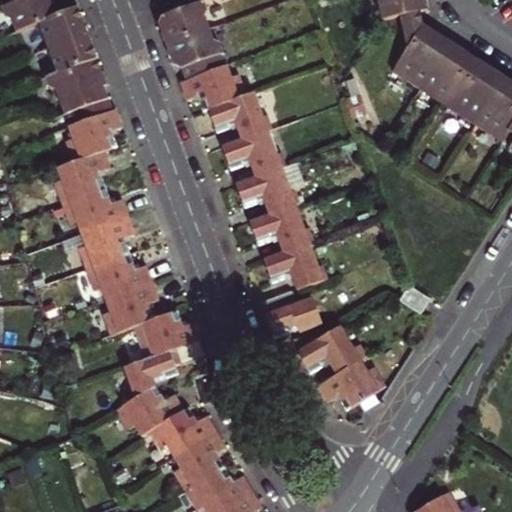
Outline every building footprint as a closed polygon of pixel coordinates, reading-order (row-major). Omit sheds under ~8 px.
[(46,37),(50,49),(55,62),(59,74),(52,77),(48,79),(52,89),(60,91),(68,115),(79,111),(81,118),(83,125),(117,113),(110,95),(107,86),(104,88),(94,62),(98,61),(93,48),(84,22),(79,10),(61,16),(56,5),(54,0),(0,0),(6,16),(13,20),(19,33),(33,27),(41,24),(46,37)] [(182,0),(170,5),(174,17),(164,21),(164,22),(159,30),(161,38),(170,60),(173,69),(183,72),(187,85),(227,70),(219,49),(212,45),(203,23),(207,17),(203,8),(224,0),(182,0)] [(380,0),(385,23),(429,13),(425,0),(380,0)] [(38,40),(46,37),(41,24),(33,27),(38,40)] [(395,74),(451,110),(478,128),(506,146),(511,136),(511,94),(504,89),(491,80),(495,74),(489,70),(471,58),(465,55),(461,61),(448,53),(435,44),(440,38),(434,34),(424,28),(395,74)] [(465,55),(440,38),(435,44),(448,53),(461,61),(465,55)] [(98,61),(94,62),(104,88),(107,86),(98,61)] [(52,77),(59,74),(55,62),(48,65),(52,77)] [(281,155),(272,132),(277,131),(271,115),(266,117),(258,95),(248,98),(240,78),(232,81),(228,70),(227,70),(187,85),(180,87),(182,95),(185,102),(192,100),(196,98),(199,105),(202,114),(206,112),(211,126),(215,136),(230,131),(229,127),(236,125),(239,132),(243,143),(220,151),(226,166),(229,175),(245,169),(243,165),(250,163),(253,171),(256,181),(234,188),(239,203),(243,212),(259,206),(258,203),(264,200),(267,208),(270,218),(248,226),(252,237),(256,248),(272,243),(271,240),(278,238),(280,245),(284,255),(261,263),(266,278),(269,287),(286,281),(285,279),(292,276),(294,283),(298,293),(332,281),(327,266),(322,268),(314,244),(319,243),(313,228),(309,230),(300,207),(305,205),(300,190),(294,192),(286,169),(291,168),(285,154),(281,155)] [(511,84),(495,74),(491,80),(504,89),(511,94),(511,84)] [(71,122),(81,118),(79,111),(68,115),(71,122)] [(106,152),(118,148),(115,139),(112,133),(119,131),(123,129),(120,121),(117,113),(83,125),(69,130),(73,141),(66,144),(74,164),(56,171),(64,190),(56,193),(65,217),(72,215),(88,257),(80,260),(88,284),(97,281),(111,322),(104,325),(109,339),(134,329),(142,351),(149,348),(153,360),(126,370),(139,402),(115,417),(127,436),(135,432),(136,434),(180,409),(175,400),(165,406),(161,399),(155,388),(152,382),(161,379),(180,372),(177,366),(183,364),(184,369),(201,363),(208,360),(205,352),(198,333),(195,325),(190,327),(185,328),(182,320),(179,312),(154,321),(151,314),(148,306),(154,303),(160,301),(156,291),(150,276),(147,268),(141,270),(137,271),(133,262),(127,248),(124,239),(130,237),(136,235),(133,228),(127,212),(123,202),(118,204),(113,206),(110,198),(104,183),(101,174),(107,171),(112,169),(109,161),(106,152)] [(232,134),(239,132),(236,125),(229,127),(230,131),(232,134)] [(121,138),(119,131),(112,133),(115,139),(121,138)] [(246,173),(253,171),(250,163),(243,165),(245,169),(246,173)] [(110,181),(107,171),(101,174),(104,183),(110,181)] [(115,196),(110,198),(113,206),(118,204),(115,196)] [(261,211),(267,208),(264,200),(258,203),(259,206),(261,211)] [(133,246),(130,237),(124,239),(127,248),(133,246)] [(271,240),(272,243),(274,247),(280,245),(278,238),(271,240)] [(138,261),(133,262),(137,271),(141,270),(138,261)] [(288,285),(294,283),(292,276),(285,279),(286,281),(288,285)] [(425,301),(410,292),(401,308),(416,317),(425,301)] [(268,330),(273,343),(286,339),(291,337),(291,335),(289,330),(300,326),(302,331),(303,334),(323,326),(313,300),(297,306),(293,295),(260,307),(268,330)] [(157,312),(154,303),(148,306),(151,314),(157,312)] [(187,319),(182,320),(185,328),(190,327),(187,319)] [(291,335),(302,331),(300,326),(289,330),(291,335)] [(344,327),(296,356),(305,370),(309,378),(324,369),(322,368),(329,363),(333,369),(339,380),(318,392),(323,401),(327,408),(332,405),(338,401),(342,409),(346,415),(360,408),(365,415),(382,406),(377,397),(388,391),(377,371),(371,374),(365,364),(371,361),(362,347),(357,350),(344,327)] [(326,373),(333,369),(329,363),(322,368),(324,369),(326,373)] [(163,385),(161,379),(152,382),(155,388),(163,385)] [(336,412),(342,409),(338,401),(332,405),(336,412)] [(169,452),(175,462),(181,472),(175,476),(195,511),(201,511),(204,510),(205,511),(263,511),(264,511),(258,501),(246,481),(241,484),(235,487),(232,481),(221,463),(217,457),(223,453),(227,450),(223,443),(214,429),(209,420),(204,423),(199,425),(194,417),(190,412),(184,416),(180,409),(136,434),(140,442),(151,437),(161,457),(169,452)] [(199,415),(194,417),(199,425),(204,423),(199,415)] [(227,460),(223,453),(217,457),(221,463),(227,460)] [(237,477),(232,481),(235,487),(241,484),(237,477)] [(434,511),(445,506),(437,499),(430,508),(424,511),(434,511)]
